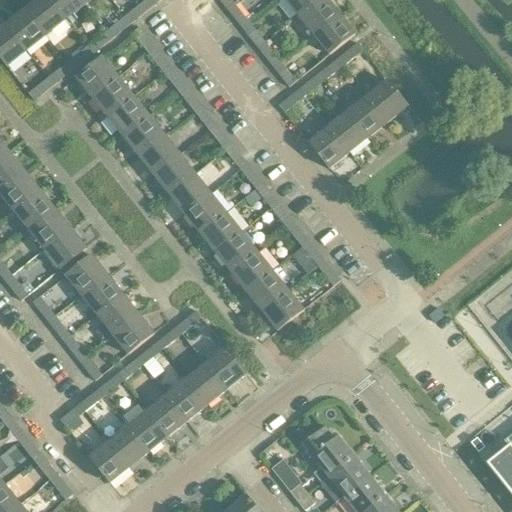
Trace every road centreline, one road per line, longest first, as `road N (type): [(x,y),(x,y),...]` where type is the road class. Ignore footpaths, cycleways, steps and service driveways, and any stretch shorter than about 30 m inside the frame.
road 1 (unclassified): [(141,511),(339,354)]
road 2 (unclassified): [(339,354),(466,511)]
